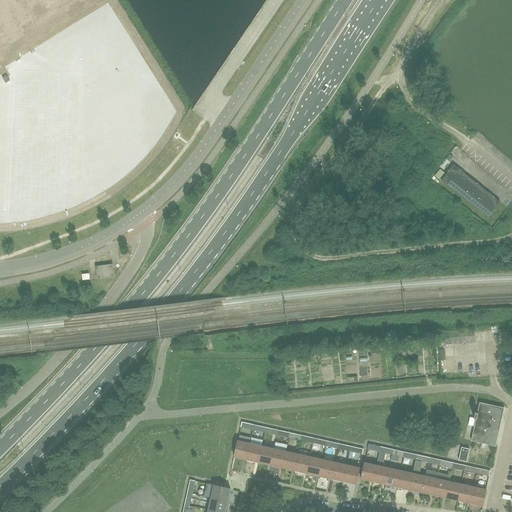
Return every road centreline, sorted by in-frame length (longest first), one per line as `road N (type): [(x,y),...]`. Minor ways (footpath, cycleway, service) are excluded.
road 1 (primary): [(0,488),(173,301),(258,187),(378,0)]
road 2 (primary): [(346,0),(192,230),(0,449)]
road 3 (track): [(400,77),(387,82),(301,200),(298,243),(328,258),(511,235)]
road 4 (unclassified): [(511,177),(403,91),(404,55),(440,0)]
road 5 (unclassified): [(69,349),(144,244),(136,217)]
road 6 (unclassified): [(223,118),(201,103),(273,0)]
road 7 (unclassified): [(0,269),(73,251),(136,217)]
road 8 (unclassified): [(223,118),(304,0)]
road 9 (unclassified): [(136,217),(182,174),(223,118)]
